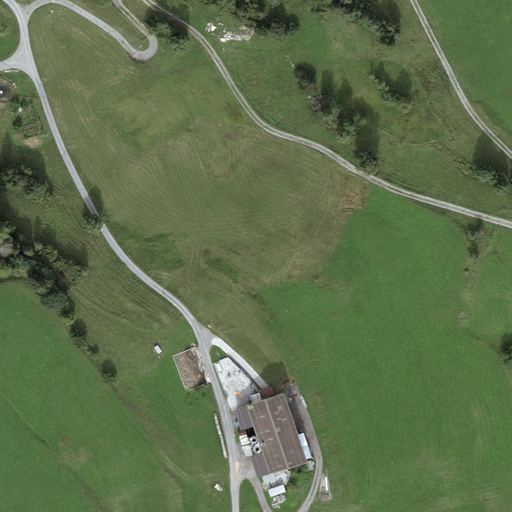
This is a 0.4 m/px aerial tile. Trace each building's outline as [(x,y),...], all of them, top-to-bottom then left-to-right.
[(229,360),(216,365),(222,380),(235,375),(229,360)] [(284,394),(246,406),(253,427),(261,453),(268,474),(274,472),(306,462),(284,394)] [(253,427),(246,406),(236,409),(237,420),(241,430),(253,427)] [(268,474),(261,453),(250,457),(258,478),(262,476),(268,474)] [(268,474),(262,476),(264,484),(276,480),(274,472),(268,474)] [(283,485),(268,490),(271,497),(286,492),(283,485)]
